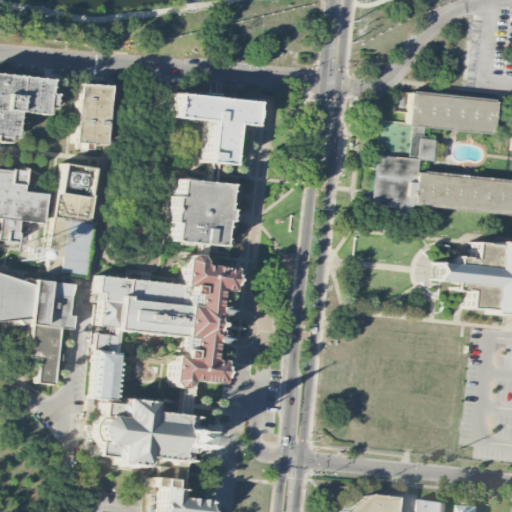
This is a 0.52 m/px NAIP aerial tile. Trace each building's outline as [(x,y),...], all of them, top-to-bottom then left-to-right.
[(7,132),(10,106),(38,109),(39,102),(44,103),(46,89),(40,88),(42,74),(0,70),(0,137),(1,132),(7,132)] [(70,138),(75,80),(105,83),(100,141),(86,140),(86,146),(79,145),(79,139),(70,138)] [(377,119),(374,154),(415,158),(430,160),(432,139),(420,137),(422,125),(488,132),(491,97),(407,88),(404,122),(377,119)] [(222,158),(226,116),(243,118),(245,97),(168,89),(166,112),(202,116),(198,156),(222,158)] [(415,158),(414,172),(511,182),(511,214),(411,203),(410,208),(368,204),(374,154),(415,158)] [(87,218),(95,166),(59,160),(51,213),(87,218)] [(0,167),(7,168),(7,166),(18,167),(18,165),(19,164),(20,164),(21,165),(18,188),(42,191),(39,220),(14,217),(11,238),(0,236),(0,167)] [(166,235),(168,218),(164,217),(167,192),(171,192),(173,175),(220,180),(218,205),(220,205),(220,207),(226,207),(225,219),(215,219),(213,240),(166,235)] [(51,213),(45,253),(47,253),(45,269),(82,275),(91,219),(87,218),(51,213)] [(429,276),(431,259),(449,261),(450,253),(459,254),(459,255),(465,256),(467,238),(477,240),(477,241),(491,242),(491,238),(510,240),(509,244),(511,244),(511,308),(501,307),(501,310),(484,309),(485,305),(469,303),(469,304),(460,303),(462,286),(454,285),(454,287),(446,286),(447,278),(429,276)] [(182,380),(183,376),(213,380),(216,357),(204,356),(206,337),(208,338),(209,338),(210,338),(211,338),(212,337),(213,336),(214,334),(213,333),(213,332),(212,331),(211,330),(210,330),(211,325),(207,325),(208,316),(212,316),(212,310),(213,310),(214,310),(216,309),(216,308),(217,306),(216,305),(216,304),(215,303),(214,302),(213,302),(211,302),(213,286),(224,288),(227,266),(225,264),(195,260),(195,257),(191,252),(184,251),(179,256),(176,282),(93,273),(92,290),(97,290),(94,322),(176,332),(174,347),(177,347),(177,352),(170,351),(168,353),(165,378),(170,384),(176,385),(182,380)] [(66,325),(70,290),(65,289),(66,280),(27,276),(27,282),(0,273),(0,317),(23,316),(22,320),(28,321),(55,324),(66,325)] [(55,324),(52,351),(57,352),(56,359),(51,358),(48,382),(32,380),(34,355),(24,354),(28,321),(55,324)] [(358,338),(372,340),(374,328),(457,337),(454,361),(372,352),(368,391),(451,400),(448,425),(354,414),(357,386),(362,387),(366,351),(357,350),(358,338)] [(85,394),(91,347),(116,350),(110,397),(85,394)] [(93,453),(94,439),(89,430),(90,421),(97,413),(99,399),(115,401),(119,398),(119,395),(146,398),(144,409),(185,414),(180,459),(141,454),(139,464),(111,461),(112,458),(109,454),(93,453)] [(154,511),(158,486),(174,488),(173,494),(199,497),(197,511),(154,511)] [(335,511),(358,494),(367,492),(393,495),(391,511),(335,511)] [(443,511),(413,511),(415,498),(445,501),(443,511)]
